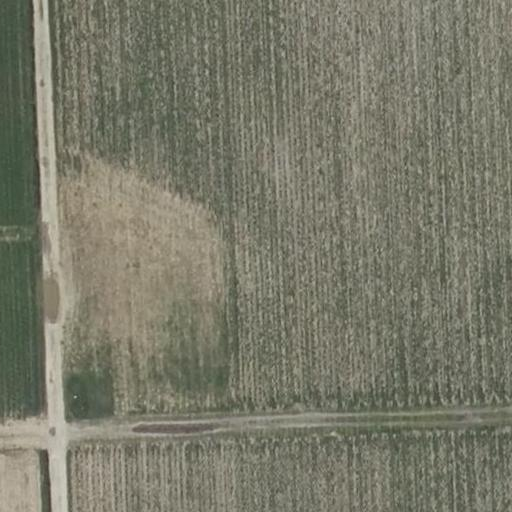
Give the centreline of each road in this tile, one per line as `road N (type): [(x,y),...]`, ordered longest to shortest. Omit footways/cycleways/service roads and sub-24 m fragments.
road 1 (track): [(0,435),(511,415)]
road 2 (track): [(59,511),(40,0)]
